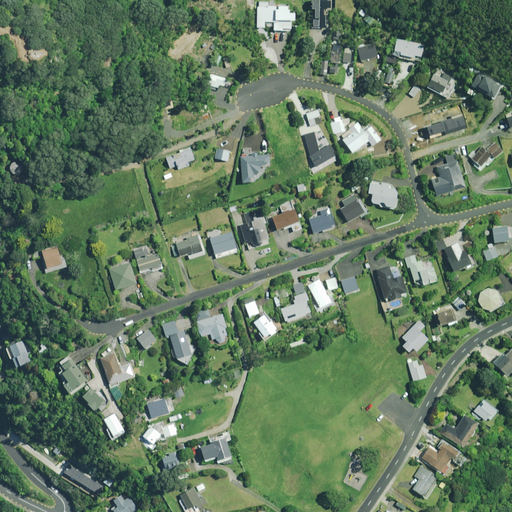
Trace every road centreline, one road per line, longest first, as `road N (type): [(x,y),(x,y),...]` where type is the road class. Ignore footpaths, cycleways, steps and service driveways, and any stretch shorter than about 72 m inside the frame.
road 1 (residential): [(86,324),(113,325),(424,222)]
road 2 (residential): [(251,97),(289,85),(327,87),(388,115),(424,222)]
road 3 (tertiary): [(511,320),(455,359),(362,511)]
